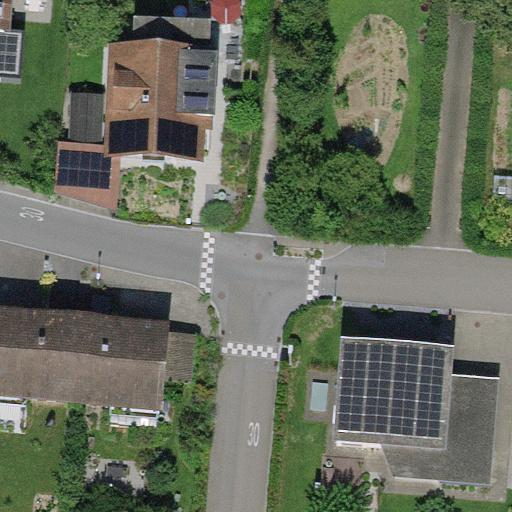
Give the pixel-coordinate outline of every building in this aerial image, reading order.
[(4,37),(7,0),(0,0),(0,79),(0,82),(0,86),(23,88),(27,39),(4,37)] [(144,63),(118,61),(114,156),(196,160),(197,122),(213,123),(216,67),(198,66),(200,31),(146,29),(144,63)] [(104,101),(74,99),(72,150),(101,152),(104,101)] [(0,402),(158,416),(165,339),(0,324),(0,402)] [(489,494),(497,389),(444,385),(446,365),(334,356),(325,460),(387,465),(385,485),(489,494)]
